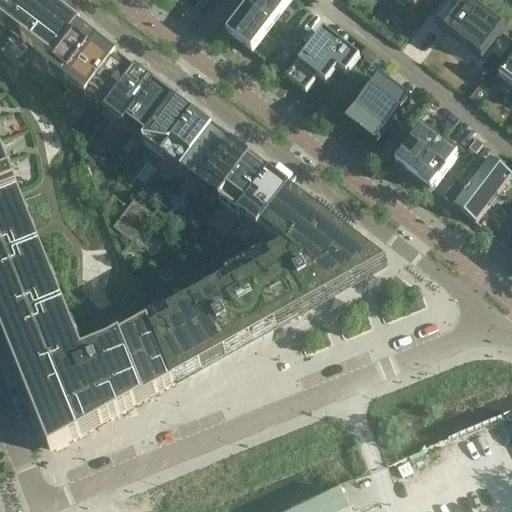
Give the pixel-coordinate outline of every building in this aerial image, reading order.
[(141,305),(75,142),(70,129),(59,104),(49,78),(56,68),(81,35),(83,33),(39,0),(0,0),(0,329),(51,456),(56,453),(83,439),(89,435),(92,433),(111,423),(125,415),(144,404),(147,403),(166,392),(174,387),(149,325),(141,305)] [(259,0),(251,11),(273,28),(294,1),(293,0),(259,0)] [(400,0),(415,11),(423,0),(400,0)] [(438,30),(479,61),(500,34),(459,2),(438,30)] [(230,39),(253,56),(273,28),(251,11),(230,39)] [(287,82),(306,97),(318,81),(327,87),(338,72),(347,79),(360,62),(324,34),(287,82)] [(100,50),(81,36),(50,77),(60,103),(60,102),(100,50)] [(119,65),(100,50),(60,102),(70,129),(119,65)] [(511,64),(503,76),(511,82),(511,64)] [(119,65),(70,129),(76,142),(85,149),(95,136),(138,79),(119,65)] [(95,136),(114,150),(126,135),(157,94),(138,79),(95,136)] [(346,128),(376,151),(407,111),(377,88),(346,128)] [(488,97),(479,90),(469,102),(479,109),(488,97)] [(126,135),(145,150),(176,108),(157,94),(126,135)] [(195,123),(176,108),(145,150),(123,178),(142,192),(164,164),(195,123)] [(215,138),(195,123),(164,164),(183,179),(215,138)] [(433,194),(459,160),(423,133),(397,167),(433,194)] [(164,204),(183,219),(202,194),(234,152),(215,138),(183,179),(164,204)] [(253,166),(251,165),(250,164),(250,163),(250,162),(250,161),(249,159),(248,158),(247,157),(244,155),(243,154),(242,154),(240,154),(239,154),(238,154),(237,154),(236,154),(236,153),(234,152),(202,194),(221,208),(253,167),(253,166)] [(474,160),(459,182),(468,189),(484,167),(474,160)] [(453,210),(476,227),(511,179),(511,178),(490,161),(453,210)] [(240,223),(272,181),(253,167),(221,208),(240,223)] [(240,223),(232,233),(248,245),(257,240),(259,237),(291,196),(272,181),(240,223)] [(149,325),(174,387),(386,273),(291,196),(259,237),(257,240),(248,245),(141,305),(149,325)] [(140,203),(116,223),(129,238),(153,219),(140,203)] [(202,426),(235,414),(227,391),(194,404),(202,426)] [(348,511),(341,495),(306,511),(348,511)]
